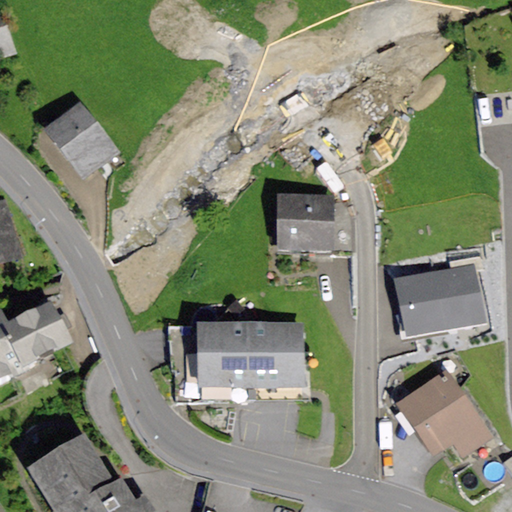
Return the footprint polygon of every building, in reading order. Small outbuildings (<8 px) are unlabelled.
[(2,9),(0,9),(0,58),(17,53),(2,9)] [(123,160),(84,113),(53,138),(92,186),(123,160)] [(334,201),(279,199),(277,257),(334,259),(334,253),(334,201)] [(0,267),(23,261),(6,200),(0,201),(0,267)] [(349,201),(334,201),(334,253),(349,253),(349,201)] [(475,267),(394,285),(406,342),(487,325),(475,267)] [(1,311),(0,310),(0,390),(82,349),(77,338),(86,334),(76,314),(73,315),(68,318),(60,303),(9,329),(1,311)] [(301,327),(168,330),(175,405),(311,402),(311,357),(303,358),(301,327)] [(448,375),(399,409),(435,460),(453,448),(460,460),(492,438),(448,375)] [(84,441),(26,480),(47,511),(151,511),(144,502),(138,506),(123,483),(116,487),(84,441)] [(511,458),(503,467),(511,477),(511,458)]
